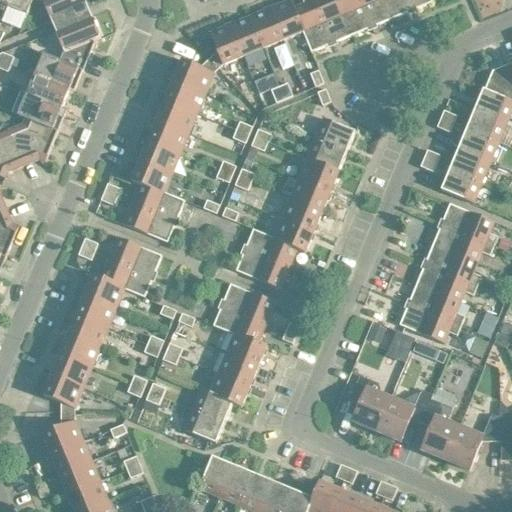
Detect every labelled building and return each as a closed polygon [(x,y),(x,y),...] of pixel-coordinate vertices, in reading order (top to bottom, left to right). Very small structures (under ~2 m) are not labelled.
[(26,15),(32,0),(8,0),(5,6),(26,15)] [(36,0),(43,3),(53,27),(89,12),(83,0),(36,0)] [(293,9),(294,9),(290,0),(269,9),(283,41),(302,33),(303,33),(293,9)] [(303,33),(302,33),(310,53),(331,45),(312,0),(301,0),(303,4),(294,9),(293,9),(303,33)] [(351,36),(336,0),(312,0),(331,45),(351,36)] [(336,0),(351,36),(371,28),(359,0),(336,0)] [(359,0),(371,28),(391,20),(382,0),(359,0)] [(382,0),(391,20),(411,12),(406,0),(382,0)] [(406,0),(411,12),(432,3),(430,0),(406,0)] [(249,17),(263,49),(283,41),(269,9),(249,17)] [(63,52),(59,61),(59,62),(77,70),(77,71),(82,73),(94,44),(93,42),(100,39),(89,12),(53,27),(63,52)] [(229,26),(243,58),(263,49),(249,17),(229,26)] [(243,58),(229,26),(209,34),(216,52),(208,60),(218,70),(222,66),(243,58)] [(0,61),(10,66),(13,58),(2,54),(0,54),(0,61)] [(69,90),(77,71),(77,70),(59,62),(59,61),(43,54),(34,75),(69,90)] [(181,61),(173,82),(205,95),(213,74),(218,70),(208,60),(199,68),(181,61)] [(0,70),(7,73),(10,66),(0,61),(0,70)] [(483,90),(474,111),(506,124),(511,111),(511,61),(510,63),(510,64),(492,71),(484,90),(483,90)] [(315,88),(323,85),(318,71),(309,75),(315,88)] [(61,110),(69,90),(34,75),(26,95),(61,110)] [(173,82),(164,101),(196,115),(205,95),(173,82)] [(292,97),(287,84),(278,88),(284,101),(292,97)] [(284,101),(278,88),(270,91),(276,104),(284,101)] [(330,104),(327,96),(325,90),(317,94),(322,107),(330,104)] [(53,130),(53,129),(61,110),(26,95),(17,117),(25,120),(26,119),(53,130)] [(188,135),(196,115),(164,101),(156,121),(188,135)] [(474,111),(466,131),(498,144),(506,124),(474,111)] [(440,120),(453,125),(456,117),(443,112),(440,120)] [(58,131),(53,129),(53,130),(26,119),(25,120),(23,125),(8,131),(23,166),(38,160),(45,163),(58,131)] [(314,140),(346,154),(355,133),(323,119),(314,140)] [(453,125),(440,120),(436,128),(449,134),(453,125)] [(156,121),(148,141),(180,155),(188,135),(156,121)] [(252,128),(239,123),(236,131),(249,136),(252,128)] [(267,144),(270,136),(258,130),(254,138),(267,144)] [(0,177),(5,179),(7,173),(23,166),(8,131),(0,134),(0,177)] [(236,131),(232,140),(245,145),(249,136),(236,131)] [(466,131),(457,150),(489,164),(498,144),(466,131)] [(250,147),(263,153),(267,144),(254,138),(250,147)] [(346,154),(314,140),(306,160),(338,173),(346,154)] [(148,141),(140,161),(172,174),(180,155),(148,141)] [(457,150),(449,170),(481,184),(489,164),(457,150)] [(427,151),(423,159),(436,165),(440,157),(427,151)] [(436,165),(423,159),(420,168),(433,173),(436,165)] [(298,180),(330,193),(338,173),(306,160),(298,180)] [(131,182),(139,186),(140,185),(163,194),(164,193),(172,174),(140,161),(131,182)] [(236,168),(223,162),(219,170),(232,176),(236,168)] [(232,176),(219,170),(215,179),(228,185),(232,176)] [(254,175),(241,170),(238,178),(251,184),(254,175)] [(449,170),(440,191),(472,204),(481,184),(449,170)] [(251,184),(238,178),(234,187),(247,192),(251,184)] [(290,200),(321,213),(330,193),(298,180),(290,200)] [(104,193),(117,199),(120,190),(107,185),(104,193)] [(139,186),(131,205),(175,223),(184,202),(164,193),(163,194),(140,185),(139,186)] [(113,207),(117,199),(104,193),(100,202),(113,207)] [(281,220),(313,233),(321,213),(290,200),(281,220)] [(203,210),(216,215),(219,207),(206,201),(203,210)] [(131,205),(123,225),(167,244),(175,223),(131,205)] [(440,225),(493,247),(497,238),(488,234),(493,223),(449,205),(440,225)] [(5,209),(0,211),(0,256),(0,257),(5,259),(18,228),(11,225),(5,209)] [(221,217),(234,223),(238,214),(225,209),(221,217)] [(296,250),(296,251),(305,254),(313,233),(281,220),(273,239),(273,240),(296,250)] [(432,245),(476,264),(481,253),(489,257),(493,247),(440,225),(432,245)] [(244,251),(288,270),(296,251),(296,250),(273,240),(273,239),(253,230),(244,251)] [(153,278),(161,257),(117,239),(109,259),(153,278)] [(81,248),(94,253),(98,245),(85,240),(81,248)] [(476,264),(432,245),(424,265),(477,287),(481,278),(472,274),(476,264)] [(91,262),(94,253),(81,248),(78,256),(91,262)] [(288,270),(244,251),(235,272),(279,290),(288,270)] [(144,299),(153,278),(109,259),(101,278),(100,279),(124,289),(124,290),(144,299)] [(473,297),(477,287),(424,265),(416,285),(460,304),(464,293),(473,297)] [(308,278),(318,282),(322,274),(311,269),(308,278)] [(116,309),(124,290),(124,289),(100,279),(101,278),(93,275),(84,296),(116,309)] [(315,290),(318,282),(308,278),(304,286),(315,290)] [(221,306),(265,324),(274,303),(230,285),(221,306)] [(407,305),(460,327),(464,318),(455,314),(460,304),(416,285),(407,305)] [(108,329),(116,309),(84,296),(76,316),(108,329)] [(460,327),(407,305),(399,326),(443,344),(448,333),(456,337),(460,327)] [(257,344),(258,343),(265,324),(221,306),(212,327),(233,335),(234,334),(257,344)] [(172,321),(176,312),(163,307),(159,315),(172,321)] [(191,329),(194,320),(181,314),(178,323),(191,329)] [(99,349),(108,329),(76,316),(67,336),(99,349)] [(285,332),(295,337),(299,328),(289,324),(285,332)] [(295,337),(285,332),(282,341),(292,345),(295,337)] [(234,334),(233,335),(225,354),(258,368),(266,347),(258,343),(257,344),(234,334)] [(396,334),(391,345),(407,352),(412,340),(396,334)] [(91,369),(99,349),(67,336),(59,356),(91,369)] [(150,337),(147,345),(160,350),(163,342),(150,337)] [(182,350),(169,344),(165,352),(178,358),(182,350)] [(416,344),(412,353),(441,366),(445,356),(416,344)] [(147,345),(143,353),(156,359),(160,350),(147,345)] [(165,352),(162,361),(175,366),(178,358),(165,352)] [(258,368),(225,354),(217,374),(249,388),(258,368)] [(83,389),(91,369),(59,356),(51,376),(83,389)] [(233,404),(232,405),(241,409),(249,388),(217,374),(209,393),(209,394),(233,404)] [(74,410),(83,389),(51,376),(42,396),(60,404),(60,415),(74,416),(74,410)] [(143,391),(147,382),(134,377),(130,385),(143,391)] [(376,432),(390,399),(378,394),(379,391),(377,384),(359,377),(349,400),(360,404),(353,423),(376,432)] [(162,398),(165,390),(152,384),(149,393),(162,398)] [(130,385),(127,393),(140,399),(143,391),(130,385)] [(451,409),(454,402),(452,395),(435,389),(432,396),(430,400),(451,409)] [(209,394),(209,393),(201,390),(192,411),(224,424),(232,405),(233,404),(209,394)] [(430,400),(432,396),(421,391),(419,396),(415,394),(404,400),(403,405),(390,399),(376,432),(400,442),(410,419),(420,423),(430,400)] [(158,407),(162,398),(149,393),(145,401),(158,407)] [(446,422),(451,409),(430,400),(420,423),(431,428),(421,451),(445,461),(459,428),(446,422)] [(511,427),(508,417),(508,414),(501,405),(499,405),(499,417),(499,442),(500,442),(500,462),(511,462),(511,442),(511,427)] [(224,424),(192,411),(183,432),(215,445),(224,424)] [(74,422),(74,416),(60,415),(60,427),(42,435),(51,456),(83,442),(74,422)] [(459,428),(445,461),(469,471),(481,442),(499,442),(499,417),(477,418),(471,433),(459,428)] [(126,434),(123,426),(110,431),(113,440),(126,434)] [(91,462),(83,442),(51,456),(59,476),(91,462)] [(123,463),(126,471),(139,466),(136,457),(123,463)] [(199,490),(219,498),(232,466),(212,458),(199,490)] [(99,482),(91,462),(59,476),(67,495),(99,482)] [(343,482),(348,469),(340,465),(335,479),(343,482)] [(139,466),(126,471),(130,479),(143,474),(139,466)] [(252,474),(232,466),(219,498),(239,507),(252,474)] [(357,472),(348,469),(343,482),(352,486),(357,472)] [(239,507),(252,511),(260,511),(272,483),(252,474),(239,507)] [(84,511),(108,502),(99,482),(67,495),(74,511),(84,511)] [(307,511),(330,511),(339,491),(319,482),(312,499),(307,511)] [(383,499),(388,486),(380,482),(375,495),(383,499)] [(260,511),(283,511),(292,491),(272,483),(260,511)] [(397,489),(388,486),(383,499),(392,502),(397,489)] [(307,511),(312,499),(292,491),(283,511),(307,511)] [(330,511),(354,511),(359,499),(339,491),(330,511)] [(140,502),(143,511),(156,506),(152,497),(140,502)] [(354,511),(377,511),(379,508),(359,499),(354,511)] [(111,511),(108,502),(84,511),(111,511)]
